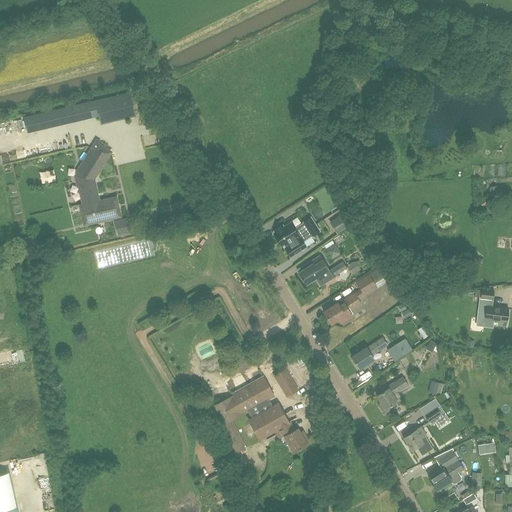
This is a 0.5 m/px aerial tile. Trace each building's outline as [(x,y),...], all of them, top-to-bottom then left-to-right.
[(101,124),(136,116),(130,92),(66,107),(69,119),(98,112),(101,124)] [(100,201),(94,179),(111,152),(96,142),(78,172),(76,175),(78,187),(79,187),(84,205),(81,206),(85,225),(121,216),(116,197),(100,201)] [(337,233),(339,231),(350,224),(343,213),(329,222),(337,233)] [(320,231),(311,218),(304,222),(305,224),(295,230),(291,223),(284,227),(283,226),(275,231),(276,233),(274,234),(279,242),(280,241),(282,244),(281,244),(282,246),(285,244),(287,247),(286,248),(291,257),(306,247),(303,242),(306,240),(305,238),(312,234),(313,236),(320,231)] [(21,239),(23,249),(38,245),(36,235),(21,239)] [(371,267),(378,262),(369,251),(363,255),(371,267)] [(314,266),(322,261),(319,257),(304,266),(306,269),(299,273),(306,285),(316,278),(320,276),(314,266)] [(340,272),(336,266),(328,271),(322,261),(314,266),(320,276),(316,278),(320,285),(335,276),(335,275),(340,272)] [(336,266),(340,272),(347,267),(343,261),(336,266)] [(361,269),(355,261),(347,266),(352,275),(361,269)] [(355,293),(359,300),(366,296),(365,295),(378,287),(375,284),(384,278),(378,268),(357,281),(361,289),(355,293)] [(493,300),(494,290),(482,288),(482,290),(475,289),(474,297),(479,297),(481,297),(481,299),(493,300)] [(361,304),(359,300),(355,293),(338,304),(338,303),(324,312),(331,324),(337,320),(340,324),(353,316),(352,314),(353,313),(351,310),(361,304)] [(492,327),(493,319),(507,321),(509,309),(492,307),(493,300),(481,299),(481,297),(479,297),(476,325),(492,327)] [(381,350),(388,345),(383,337),(375,342),(366,348),(352,357),(359,369),(374,359),(372,356),(381,350)] [(405,347),(401,342),(398,344),(388,350),(392,356),(396,361),(405,355),(402,350),(401,349),(405,347)] [(386,362),(374,369),(378,377),(391,371),(386,362)] [(287,397),(297,390),(284,369),(274,376),(287,397)] [(408,385),(402,377),(393,383),(392,383),(382,389),(383,392),(377,396),(381,403),(379,405),(385,414),(392,409),(391,406),(398,402),(396,400),(402,397),(398,392),(393,395),(393,394),(397,391),(398,392),(408,385)] [(235,395),(206,411),(230,454),(244,446),(246,451),(262,442),(259,437),(245,445),(230,419),(247,409),(252,419),(251,420),(260,437),(275,429),(279,437),(284,435),(294,452),(307,444),(309,443),(306,436),(303,437),(298,428),(292,432),(287,423),(277,405),(273,407),(268,398),(273,395),(263,378),(234,394),(235,395)] [(430,423),(442,415),(435,404),(422,412),(430,423)] [(445,430),(454,429),(453,418),(443,419),(445,430)] [(433,448),(428,441),(428,440),(425,436),(427,435),(421,426),(403,437),(412,451),(417,447),(422,455),(422,456),(433,448)] [(455,483),(460,480),(461,477),(458,473),(464,470),(452,451),(438,459),(444,468),(429,478),(437,490),(451,481),(452,483),(455,483)] [(33,453),(21,455),(22,463),(35,460),(33,453)] [(38,465),(39,488),(51,488),(51,478),(48,478),(48,464),(38,465)] [(18,511),(8,465),(0,466),(0,511),(18,511)] [(201,486),(208,483),(207,481),(222,474),(221,472),(206,479),(205,477),(198,481),(201,486)] [(467,504),(477,498),(474,493),(463,499),(467,504)] [(45,509),(55,508),(54,497),(45,498),(45,509)]
